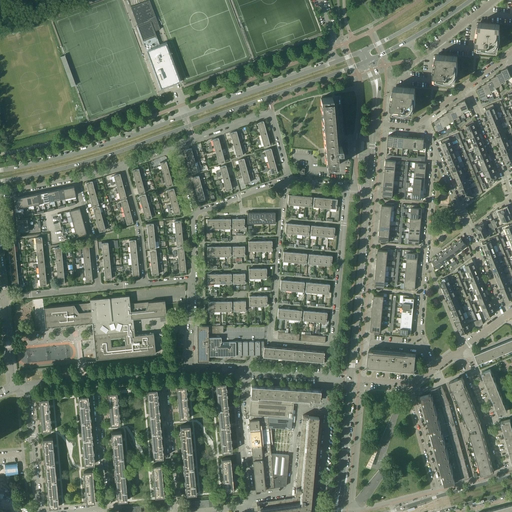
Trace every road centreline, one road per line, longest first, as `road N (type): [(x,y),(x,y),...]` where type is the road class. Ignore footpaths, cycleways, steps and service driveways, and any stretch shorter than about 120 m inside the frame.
road 1 (secondary): [(0,181),(119,152),(367,60)]
road 2 (secondary): [(362,51),(115,141),(0,170)]
road 3 (residential): [(434,369),(418,324),(434,147)]
road 4 (residential): [(332,347),(270,342),(283,180)]
road 5 (tertiary): [(351,379),(367,189)]
road 6 (residential): [(504,316),(434,147)]
road 7 (residential): [(332,347),(347,186)]
road 8 (residential): [(248,498),(289,492),(298,409),(326,410)]
road 9 (residential): [(175,511),(162,372)]
road 10 (residential): [(504,478),(459,351)]
road 11 (residential): [(105,508),(95,379)]
road 12 (residential): [(248,498),(244,372)]
road 13 (residential): [(39,511),(28,387)]
road 14 (tertiary): [(336,500),(351,379)]
road 15 (residential): [(464,89),(511,201)]
road 16 (residential): [(146,283),(123,164)]
